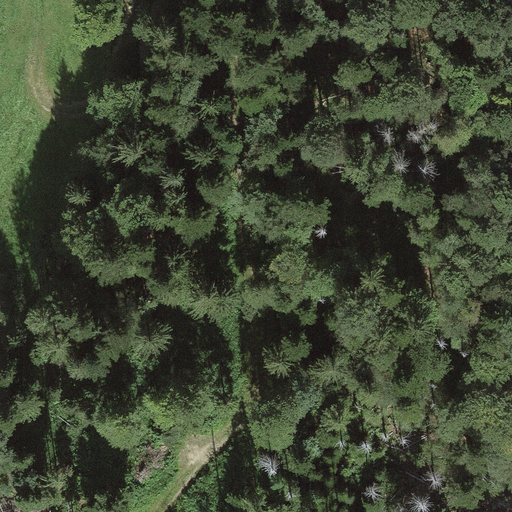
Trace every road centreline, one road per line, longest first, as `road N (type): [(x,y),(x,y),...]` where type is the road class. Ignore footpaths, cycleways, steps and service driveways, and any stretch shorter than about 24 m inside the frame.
road 1 (track): [(163,511),(258,389),(240,103),(249,0)]
road 2 (track): [(140,0),(109,88),(95,105),(66,113),(37,93),(43,0)]
